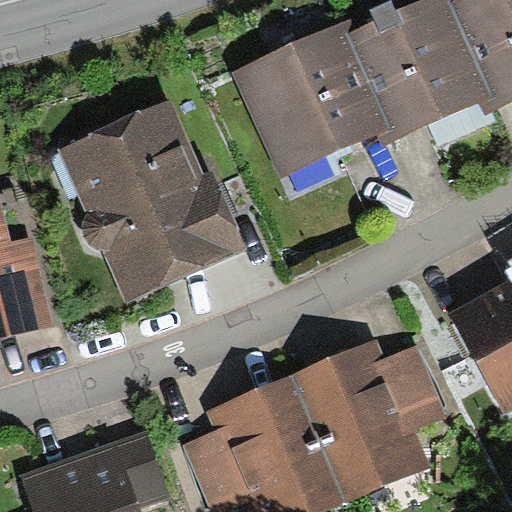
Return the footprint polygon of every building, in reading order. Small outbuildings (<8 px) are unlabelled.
[(303,50),(232,83),(279,186),(381,140),(386,151),(480,108),(487,123),(511,111),(511,0),(482,0),(461,10),(456,0),(448,0),(408,18),(359,40),(354,28),(303,50)] [(169,107),(59,156),(87,219),(83,227),(83,235),(86,244),(91,250),(97,256),(105,258),(128,310),(249,255),(215,180),(204,185),(169,107)] [(0,345),(53,334),(33,240),(11,245),(0,192),(0,345)] [(511,290),(507,293),(448,325),(500,423),(511,417),(511,290)] [(220,440),(181,457),(204,511),(235,511),(250,506),(252,511),(342,511),(430,476),(413,437),(448,422),(421,355),(383,371),(375,352),(323,374),(268,397),(212,420),(220,440)] [(143,438),(23,486),(33,511),(143,511),(168,502),(143,438)]
